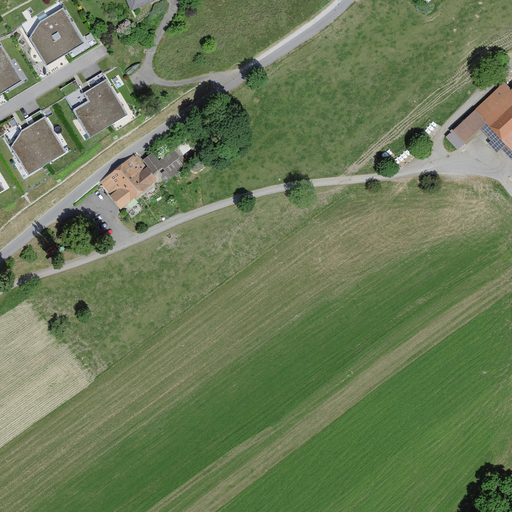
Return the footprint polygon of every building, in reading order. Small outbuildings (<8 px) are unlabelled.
[(155,0),(121,0),(126,12),(155,0)] [(40,22),(31,40),(47,66),(84,43),(63,8),(40,22)] [(0,47),(0,95),(23,82),(2,46),(0,47)] [(89,102),(74,112),(90,138),(128,115),(103,74),(88,82),(92,89),(84,94),(89,102)] [(511,84),(508,88),(502,81),(443,136),(455,148),(477,128),(488,140),(484,143),(494,154),(499,149),(511,162),(511,84)] [(21,132),(11,149),(27,176),(65,153),(40,112),(26,120),(30,127),(21,132)] [(181,168),(170,153),(157,163),(168,177),(181,168)] [(152,180),(132,154),(97,182),(107,194),(106,196),(116,210),(139,192),(138,190),(152,180)] [(158,166),(148,154),(140,160),(150,173),(158,166)]
